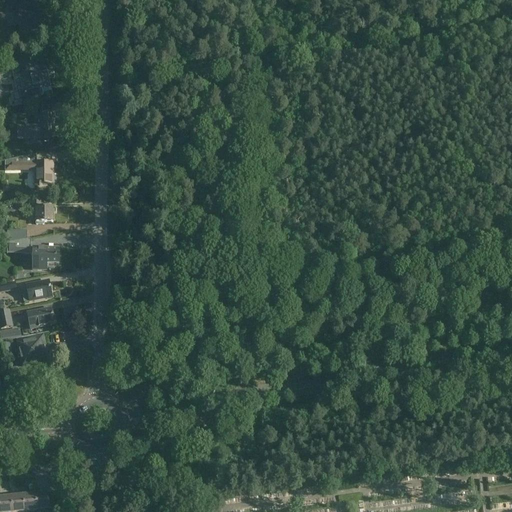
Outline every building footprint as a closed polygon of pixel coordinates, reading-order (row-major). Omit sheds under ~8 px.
[(0,0),(0,18),(6,17),(4,10),(17,8),(21,26),(20,27),(20,29),(21,29),(22,33),(31,31),(32,33),(46,31),(44,20),(41,21),(38,1),(25,3),(25,2),(24,2),(23,0),(0,0)] [(0,80),(14,77),(28,74),(25,61),(11,64),(12,71),(0,73),(0,80)] [(22,92),(19,92),(21,102),(33,99),(33,98),(43,95),(42,90),(51,88),(49,79),(54,78),(53,71),(44,73),(45,75),(32,78),(32,76),(19,78),(22,92)] [(18,126),(18,139),(23,139),(23,137),(41,137),(41,139),(44,139),(44,141),(52,141),(52,139),(54,139),(54,115),(42,115),(42,127),(18,126)] [(25,157),(25,163),(31,164),(30,164),(30,170),(36,170),(36,185),(56,185),(56,183),(57,183),(58,182),(58,178),(57,176),(56,176),(56,164),(38,163),(38,154),(25,157)] [(30,201),(30,209),(36,209),(36,225),(43,225),(43,222),(53,222),(53,208),(43,208),(43,201),(30,201)] [(8,231),(7,243),(27,240),(27,231),(8,231)] [(23,255),(33,255),(33,250),(31,250),(31,240),(29,240),(27,240),(7,243),(7,246),(15,246),(15,250),(23,250),(23,255)] [(33,249),(33,250),(33,255),(33,271),(47,271),(45,271),(45,265),(59,266),(59,250),(33,249)] [(0,286),(0,293),(18,290),(17,283),(0,286)] [(27,287),(28,294),(30,302),(52,298),(50,283),(27,287)] [(52,309),(28,314),(31,330),(54,325),(53,317),(52,309)] [(9,313),(0,315),(0,326),(1,331),(12,328),(9,313)] [(19,330),(0,333),(0,336),(1,343),(21,339),(19,330)] [(19,349),(16,349),(18,357),(21,357),(23,367),(46,363),(42,345),(45,345),(43,336),(17,341),(19,349)] [(47,494),(35,495),(37,511),(43,511),(49,510),(47,494)] [(35,495),(23,496),(25,511),(31,511),(37,511),(35,495)] [(25,511),(23,496),(11,498),(12,511),(25,511)] [(0,498),(0,511),(12,511),(11,498),(0,498)]
